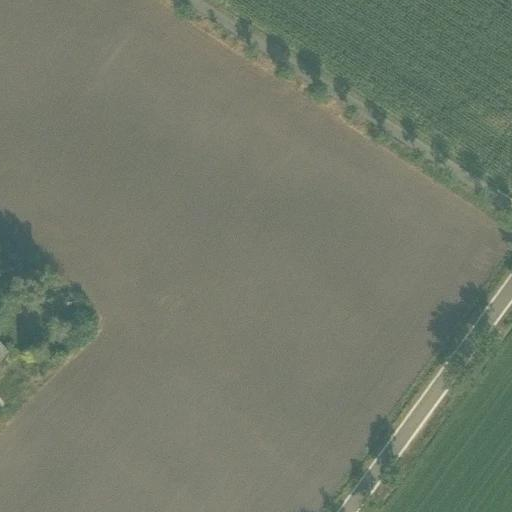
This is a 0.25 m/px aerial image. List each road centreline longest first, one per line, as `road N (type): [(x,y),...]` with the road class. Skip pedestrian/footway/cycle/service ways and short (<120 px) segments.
road 1 (unclassified): [(511,204),(191,0)]
road 2 (unclassified): [(355,511),(511,295)]
